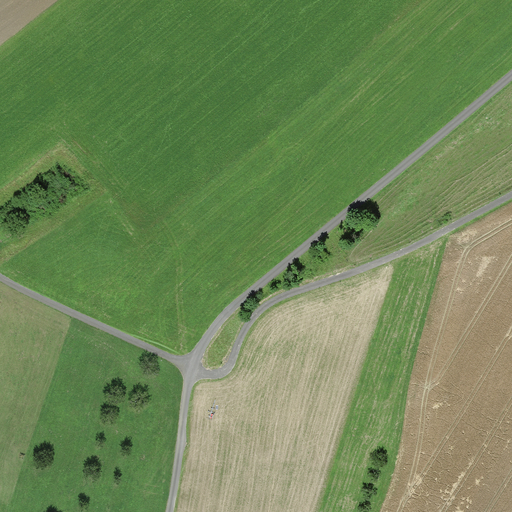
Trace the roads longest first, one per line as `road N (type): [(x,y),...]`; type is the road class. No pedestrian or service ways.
road 1 (track): [(511,195),(385,260),(281,297),(260,310),(221,374),(0,273)]
road 2 (unclassified): [(170,511),(192,365),(213,330),(511,72)]
